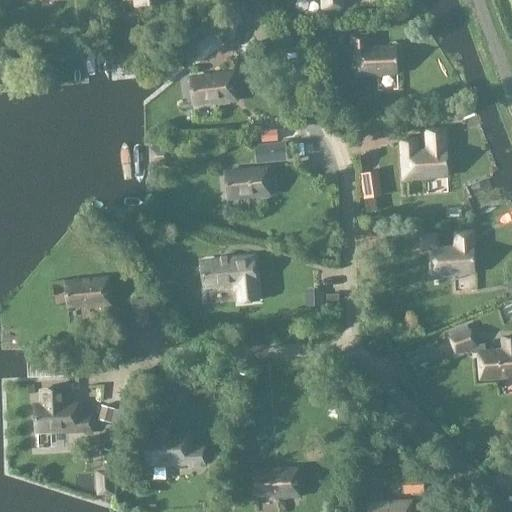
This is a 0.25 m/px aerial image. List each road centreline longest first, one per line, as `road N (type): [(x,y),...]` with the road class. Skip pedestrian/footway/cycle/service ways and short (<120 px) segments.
road 1 (residential): [(234,0),(340,156),(355,349)]
road 2 (residential): [(355,349),(504,511)]
road 3 (residential): [(164,355),(355,349)]
